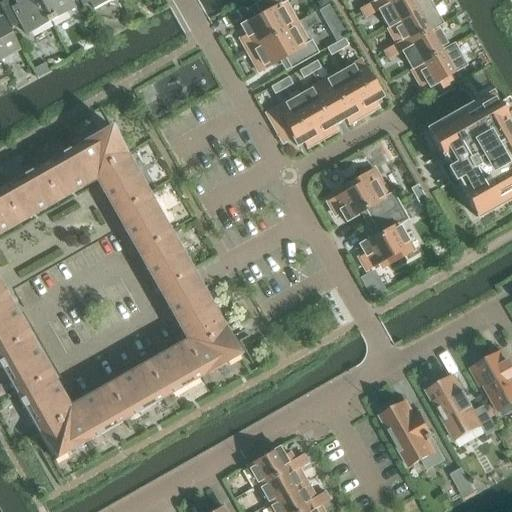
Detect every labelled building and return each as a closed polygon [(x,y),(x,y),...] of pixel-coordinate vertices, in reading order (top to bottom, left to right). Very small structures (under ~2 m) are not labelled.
[(25,35),(49,22),(37,0),(7,0),(0,4),(0,7),(11,29),(20,25),(25,35)] [(37,0),(49,22),(74,9),(69,0),(37,0)] [(77,0),(82,7),(89,3),(93,11),(113,0),(77,0)] [(240,39),(247,51),(295,24),(284,4),(287,1),(286,0),(262,0),(253,5),(259,16),(251,21),(251,20),(239,27),(245,37),(240,39)] [(387,0),(372,0),(373,2),(369,4),(375,13),(378,11),(384,8),(382,3),(387,0)] [(378,11),(388,28),(428,5),(425,0),(387,0),(382,3),(384,8),(378,11)] [(320,10),(317,12),(336,44),(343,40),(350,36),(332,4),(320,10)] [(365,19),(375,13),(369,4),(360,10),(365,19)] [(441,26),(428,5),(388,28),(397,44),(393,47),(398,56),(402,53),(408,50),(405,45),(435,29),(441,26)] [(0,60),(19,50),(2,19),(0,19),(0,60)] [(307,44),(295,24),(247,51),(259,73),(284,59),(289,69),(317,53),(311,41),(307,44)] [(402,53),(411,70),(447,50),(446,49),(435,29),(405,45),(408,50),(402,53)] [(338,52),(347,47),(343,40),(336,44),(334,45),(338,52)] [(338,52),(334,45),(325,50),(330,57),(338,52)] [(452,46),(446,49),(447,50),(411,70),(421,88),(426,85),(428,89),(438,84),(442,91),(453,85),(449,77),(464,68),(452,46)] [(388,61),(398,56),(393,47),(383,52),(388,61)] [(361,62),(276,110),(292,138),(291,138),(296,147),(304,143),(306,148),(336,132),(333,127),(345,119),(348,125),(377,108),(374,103),(382,99),(377,90),(361,62)] [(44,63),(34,69),(38,77),(46,72),(49,71),(44,63)] [(311,75),(320,70),(316,63),(307,68),(311,75)] [(311,75),(307,68),(298,72),(302,80),(311,75)] [(287,79),(278,84),(282,91),(291,86),(287,79)] [(282,91),(278,84),(269,89),(274,96),(282,91)] [(511,124),(494,93),(427,131),(442,158),(443,157),(447,164),(444,165),(456,186),(459,185),(462,191),(461,192),(476,218),(511,198),(511,124)] [(110,126),(0,188),(0,366),(54,462),(240,356),(199,284),(194,276),(110,126)] [(365,212),(372,224),(401,208),(393,194),(388,196),(373,170),(338,190),(341,195),(327,203),(335,216),(340,213),(345,223),(365,212)] [(422,195),(417,187),(410,191),(414,199),(422,195)] [(426,204),(422,195),(414,199),(419,208),(426,204)] [(408,221),(401,208),(372,224),(378,235),(359,247),(364,256),(359,259),(366,272),(380,264),(383,269),(412,253),(397,226),(408,221)] [(372,271),(362,277),(374,297),(384,291),(372,271)] [(508,364),(502,353),(471,370),(481,388),(484,386),(499,413),(510,406),(511,409),(511,367),(510,363),(508,364)] [(463,394),(453,377),(427,392),(455,442),(481,427),(487,437),(498,431),(484,407),(474,413),(472,409),(473,408),(465,393),(463,394)] [(395,410),(393,406),(381,413),(383,416),(380,418),(409,469),(435,454),(429,443),(434,440),(419,414),(414,417),(407,403),(395,410)] [(269,454),(247,467),(258,486),(289,468),(291,473),(300,468),(295,460),(287,465),(278,449),(269,454)] [(308,464),(303,455),(295,460),(300,468),(308,464)] [(289,468),(258,486),(269,505),(299,488),(291,473),(289,468)] [(475,493),(463,471),(452,478),(464,499),(475,493)] [(299,488),(269,505),(272,511),(300,511),(310,507),(313,510),(321,506),(316,497),(308,502),(299,488)] [(324,493),(316,497),(321,506),(329,501),(324,493)]
